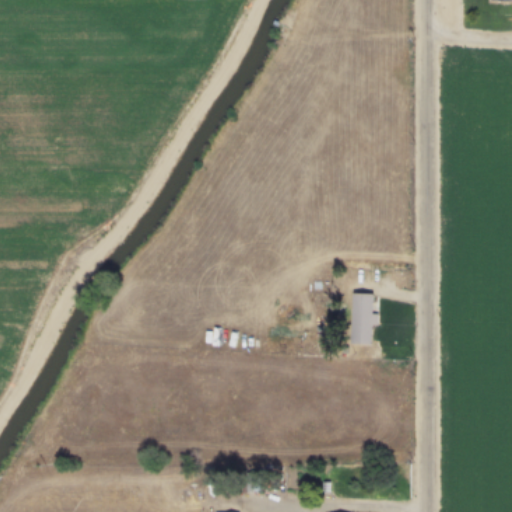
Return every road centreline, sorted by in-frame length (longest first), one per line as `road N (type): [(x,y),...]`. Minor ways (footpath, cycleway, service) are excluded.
road 1 (residential): [(429,511),(429,0)]
road 2 (track): [(259,0),(139,203),(72,286),(0,419)]
